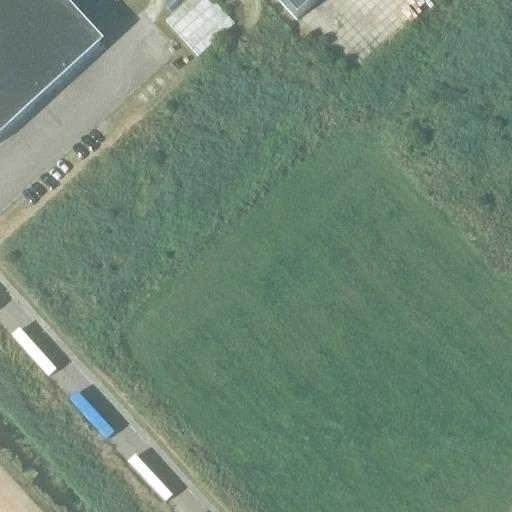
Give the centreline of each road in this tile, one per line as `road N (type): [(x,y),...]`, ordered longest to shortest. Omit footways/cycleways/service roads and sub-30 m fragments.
road 1 (unclassified): [(190,511),(0,302)]
road 2 (unclassified): [(0,183),(134,62),(79,0)]
